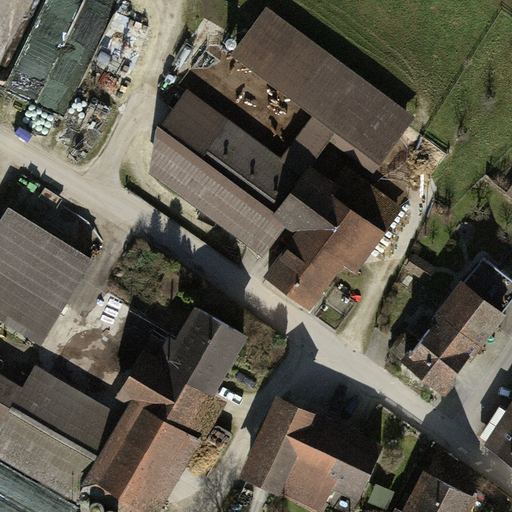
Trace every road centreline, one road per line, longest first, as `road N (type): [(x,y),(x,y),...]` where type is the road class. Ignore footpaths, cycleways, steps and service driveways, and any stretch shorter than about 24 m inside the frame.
road 1 (unclassified): [(511,478),(0,136)]
road 2 (track): [(179,0),(103,199)]
